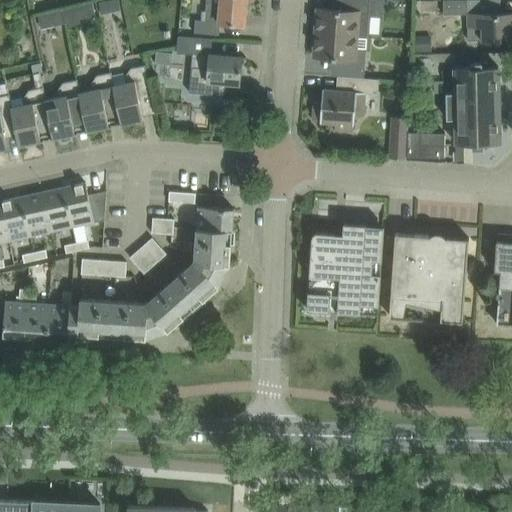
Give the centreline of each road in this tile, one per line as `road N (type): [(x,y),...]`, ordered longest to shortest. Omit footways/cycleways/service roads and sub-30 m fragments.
road 1 (residential): [(266,432),(280,165)]
road 2 (secondary): [(266,432),(0,424)]
road 3 (secondary): [(511,440),(266,432)]
road 4 (residential): [(280,165),(511,187)]
road 5 (residential): [(280,165),(292,0)]
road 6 (residential): [(0,175),(141,146)]
road 7 (residential): [(141,146),(280,165)]
